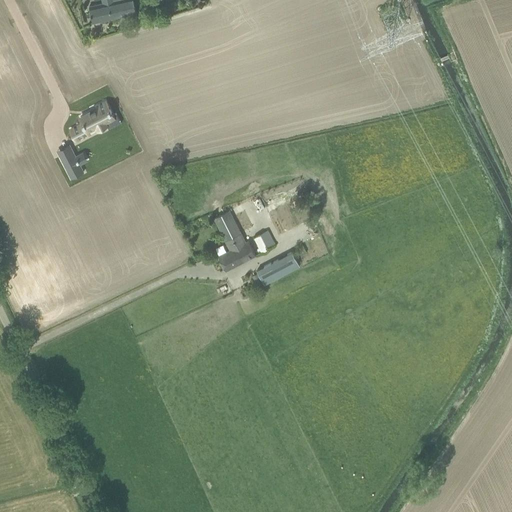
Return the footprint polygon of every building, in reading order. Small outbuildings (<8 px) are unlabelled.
[(89,6),(93,22),(134,13),(131,0),(115,0),(114,0),(113,0),(101,0),(102,4),(89,6)] [(83,124),(70,130),(76,142),(90,135),(88,132),(96,128),(97,131),(107,126),(105,123),(114,119),(106,102),(97,107),(98,109),(80,118),(83,124)] [(121,179),(144,167),(134,148),(111,161),(121,179)] [(72,151),(61,156),(72,179),(83,173),(72,151)] [(297,201),(269,211),(277,234),(301,225),(296,210),(300,209),(297,201)] [(240,206),(229,211),(229,210),(223,213),(214,218),(230,250),(218,256),(226,270),(255,255),(248,240),(245,242),(239,229),(249,224),(240,206)] [(254,238),(261,252),(275,245),(268,231),(254,238)] [(262,280),(264,285),(300,266),(292,251),(257,270),(258,272),(262,280)] [(258,272),(252,275),(256,283),(262,280),(258,272)]
